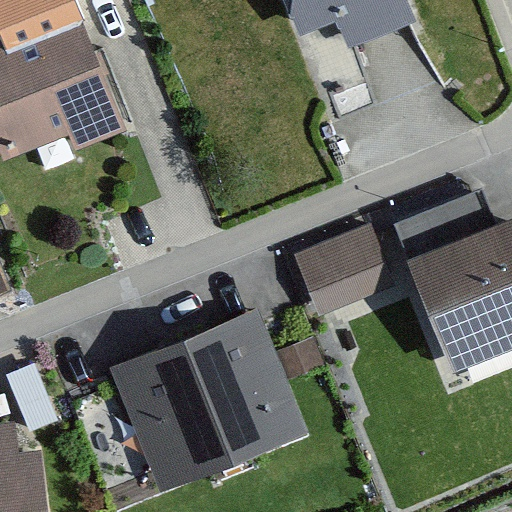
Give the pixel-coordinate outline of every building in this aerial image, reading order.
[(71,0),(65,0),(0,26),(0,153),(58,130),(67,152),(124,128),(71,0)] [(404,0),(282,0),(295,32),(333,16),(344,44),(411,16),(404,0)] [(511,213),(407,254),(449,365),(511,341),(511,213)] [(366,217),(290,245),(313,305),(388,277),(366,217)] [(251,303),(102,360),(152,489),(301,432),(251,303)] [(43,511),(34,412),(0,415),(0,511),(43,511)]
